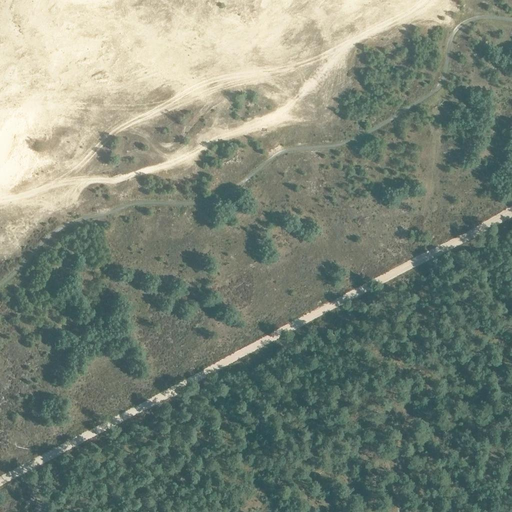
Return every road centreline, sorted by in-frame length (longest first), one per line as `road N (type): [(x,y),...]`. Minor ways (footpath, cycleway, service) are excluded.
road 1 (track): [(0,481),(511,212)]
road 2 (track): [(0,207),(32,206),(75,184),(108,181),(284,110),(366,33),(426,0)]
